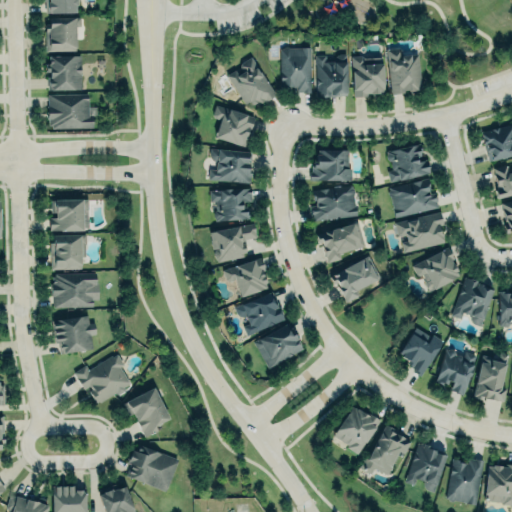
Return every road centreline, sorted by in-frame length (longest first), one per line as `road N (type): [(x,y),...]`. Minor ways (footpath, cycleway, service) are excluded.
road 1 (residential): [(41,428),(92,429),(102,442),(91,458),(44,459),(30,451),(41,428),(25,340),(15,0)]
road 2 (tertiary): [(148,14),(152,208),(163,274),(191,344),(306,511)]
road 3 (residential): [(358,368),(313,304),(286,230),(287,125)]
road 4 (residential): [(287,125),(402,122),(511,92)]
road 5 (residential): [(444,115),(473,237),(488,254),(511,257)]
road 6 (residential): [(511,432),(466,425),(358,368)]
road 7 (residential): [(19,157),(41,169),(150,173)]
road 8 (residential): [(150,146),(41,147),(19,157)]
road 9 (residential): [(260,442),(358,368)]
road 10 (residential): [(341,347),(244,421)]
